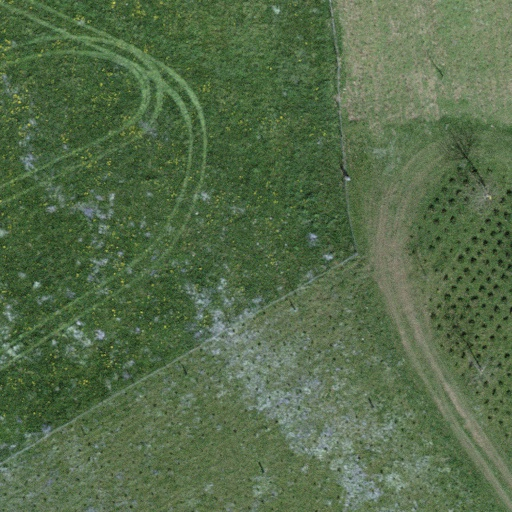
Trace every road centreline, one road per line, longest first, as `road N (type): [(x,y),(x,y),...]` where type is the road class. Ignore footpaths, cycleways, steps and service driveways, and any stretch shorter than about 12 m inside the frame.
road 1 (track): [(13,0),(395,145),(511,149)]
road 2 (track): [(511,494),(438,384),(398,294),(390,252),(395,145)]
